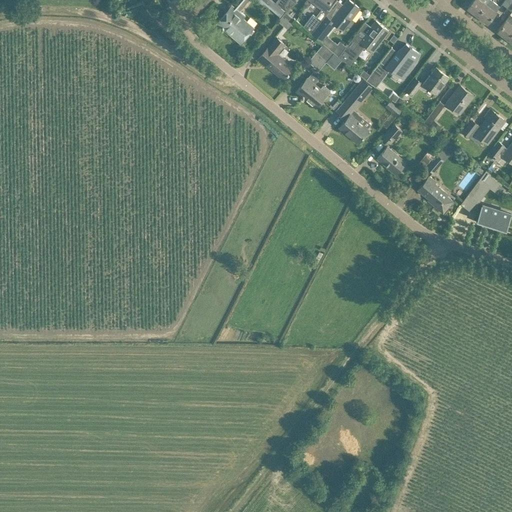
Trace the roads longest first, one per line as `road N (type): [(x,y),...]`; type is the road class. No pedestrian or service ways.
road 1 (residential): [(511,263),(421,230),(200,46),(180,18)]
road 2 (unknown): [(234,511),(442,240)]
